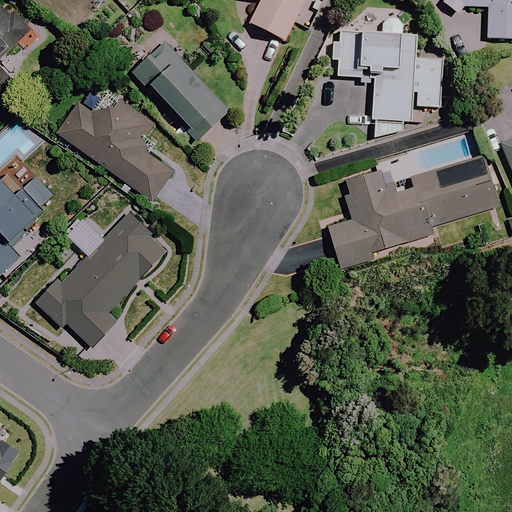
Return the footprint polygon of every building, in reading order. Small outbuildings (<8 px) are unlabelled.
[(0,63),(34,31),(5,0),(0,0),(0,104),(18,87),(0,67),(0,63)] [(249,0),(250,0),(249,0),(262,0),(251,24),(287,42),(308,1),(305,0),(249,0)] [(511,0),(447,0),(444,6),(461,16),(465,7),(490,10),(489,39),(511,40),(511,0)] [(335,45),(334,63),(339,63),(338,78),(374,80),(373,123),(376,123),(375,140),(405,132),(405,124),(416,124),(417,108),(442,109),(444,61),(417,60),(418,37),(402,36),(403,21),(385,21),(384,36),(342,34),(341,45),(335,45)] [(148,90),(181,126),(173,134),(182,144),(191,136),(198,144),(201,142),(232,114),(168,44),(135,75),(148,90)] [(511,92),(477,106),(497,156),(506,152),(511,167),(511,92)] [(145,137),(154,125),(118,100),(111,110),(90,113),(77,104),(55,136),(104,171),(149,206),(174,173),(148,152),(154,144),(145,137)] [(501,208),(486,158),(413,179),(416,190),(391,198),(383,172),(347,183),(357,219),(330,227),(342,270),(374,261),(372,254),(435,236),(433,227),(501,208)] [(36,166),(18,184),(10,176),(1,184),(0,184),(0,287),(26,261),(13,248),(47,212),(43,208),(60,190),(36,166)] [(170,251),(131,215),(105,242),(95,232),(79,248),(89,258),(65,283),(60,279),(37,303),(64,328),(68,324),(95,349),(120,323),(110,314),(170,251)]
